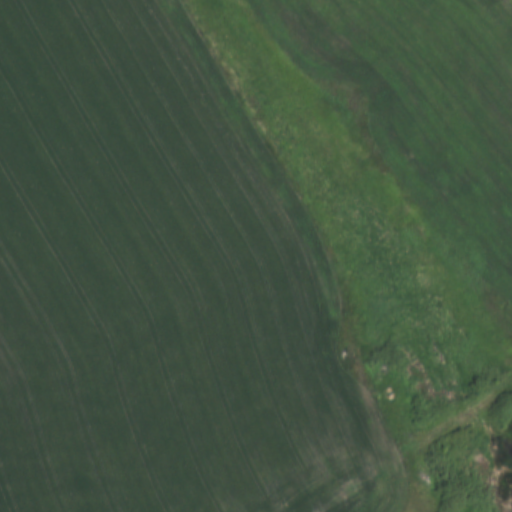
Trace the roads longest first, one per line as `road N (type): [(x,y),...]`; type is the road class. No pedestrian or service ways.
road 1 (track): [(383,462),(370,397),(338,312),(160,0)]
road 2 (track): [(318,511),(511,379)]
